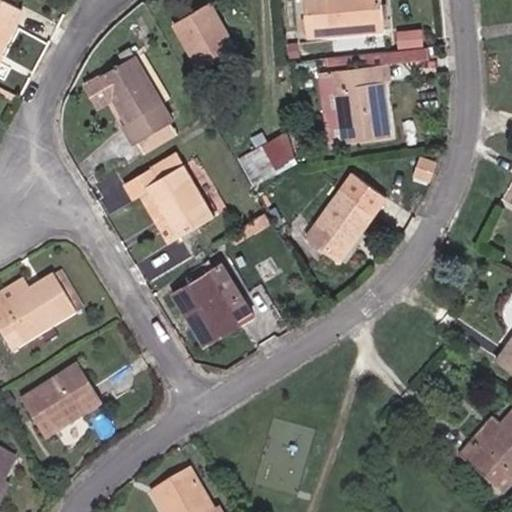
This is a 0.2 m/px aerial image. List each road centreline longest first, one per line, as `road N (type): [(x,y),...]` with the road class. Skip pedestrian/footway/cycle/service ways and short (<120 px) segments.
road 1 (residential): [(200,409),(368,301),(414,257),(445,206),(460,145),(467,79),(459,0)]
road 2 (residential): [(55,173),(200,409)]
road 3 (residential): [(112,0),(47,96),(39,125),(55,173)]
road 4 (residential): [(76,511),(113,472),(200,409)]
